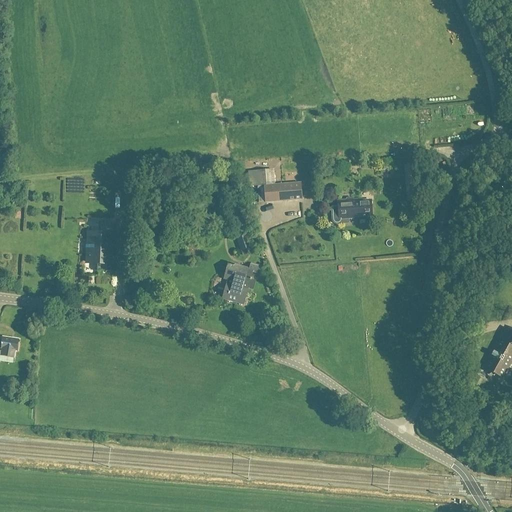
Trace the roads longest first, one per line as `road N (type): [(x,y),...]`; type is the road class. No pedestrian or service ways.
road 1 (unclassified): [(401,434),(422,393),(422,310),(460,148),(498,143),(486,69),(458,0)]
road 2 (tertiary): [(401,434),(275,355),(0,297)]
